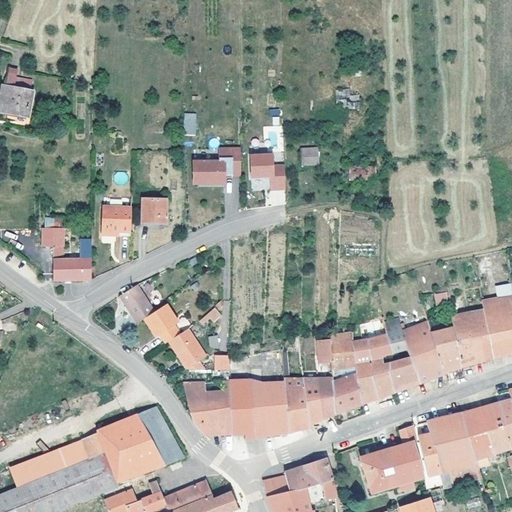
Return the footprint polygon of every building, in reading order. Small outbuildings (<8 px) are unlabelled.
[(31,89),(3,85),(0,99),(0,110),(7,111),(6,117),(25,121),(31,89)] [(335,90),(336,100),(349,99),(348,88),(335,90)] [(348,109),(360,108),(358,95),(347,96),(348,109)] [(196,135),(196,113),(184,113),(184,135),(196,135)] [(319,165),(318,147),(300,147),(301,166),(319,165)] [(271,151),(248,152),(249,174),(268,174),(269,187),(284,186),(283,163),(271,163),(271,151)] [(218,161),(192,161),(192,184),(223,183),(223,175),(239,175),(239,152),(218,152),(218,161)] [(349,166),(349,178),(375,178),(375,166),(349,166)] [(127,183),(126,172),(115,173),(116,184),(127,183)] [(142,197),(141,221),(166,222),(166,198),(142,197)] [(101,233),(117,234),(117,231),(128,231),(129,206),(102,205),(101,233)] [(89,278),(90,237),(80,237),(80,258),(61,258),(61,245),(62,246),(62,238),(63,238),(63,227),(58,227),(58,222),(53,222),(52,226),(52,245),(52,279),(59,279),(89,278)] [(52,245),(52,226),(42,226),(42,245),(52,245)] [(490,359),(481,310),(469,312),(464,314),(458,280),(443,283),(444,291),(449,315),(450,327),(457,367),(473,363),(490,359)] [(477,295),(475,280),(469,281),(470,287),(463,288),(464,297),(477,295)] [(494,292),(509,289),(509,283),(493,286),(494,292)] [(149,312),(131,285),(113,297),(132,323),(139,319),(142,317),(149,312)] [(424,315),(418,295),(417,292),(413,293),(411,287),(405,289),(412,319),(415,318),(424,315)] [(449,315),(444,291),(432,293),(432,292),(418,295),(424,315),(426,320),(443,316),(449,315)] [(497,297),(479,300),(481,310),(490,359),(511,352),(511,318),(511,314),(511,308),(510,297),(499,299),(497,297)] [(481,310),(479,300),(467,302),(469,312),(481,310)] [(174,321),(162,304),(149,312),(142,317),(146,323),(145,324),(148,328),(149,327),(154,334),(155,334),(160,342),(164,340),(176,332),(170,324),(174,321)] [(207,329),(221,314),(213,307),(199,321),(207,329)] [(408,314),(396,318),(398,324),(409,321),(408,314)] [(426,320),(424,315),(415,318),(418,327),(427,323),(426,320)] [(388,356),(385,336),(381,316),(356,321),(360,340),(352,341),(359,404),(375,398),(391,392),(386,366),(381,367),(378,359),(388,356)] [(146,323),(142,317),(139,319),(151,337),(154,334),(149,327),(148,328),(145,324),(146,323)] [(406,350),(401,333),(398,324),(396,318),(386,321),(390,335),(385,336),(388,356),(402,351),(406,350)] [(41,322),(39,320),(35,325),(41,329),(45,324),(41,322)] [(442,371),(430,332),(427,323),(418,327),(401,333),(406,350),(409,358),(417,383),(429,379),(443,373),(442,371)] [(176,332),(164,340),(180,364),(190,364),(196,360),(202,354),(184,327),(182,328),(176,332)] [(450,327),(446,328),(430,332),(442,371),(449,369),(457,367),(450,327)] [(218,347),(217,335),(208,336),(210,348),(218,347)] [(313,354),(312,340),(312,335),(300,336),(301,355),(313,354)] [(350,375),(330,378),(332,415),(344,410),(359,404),(352,341),(335,343),(335,337),(329,338),(329,339),(330,374),(338,373),(338,368),(349,366),(350,375)] [(332,415),(330,378),(330,374),(329,339),(315,339),(317,370),(322,369),(323,378),(315,379),(319,419),(326,417),(332,415)] [(211,368),(225,368),(225,360),(225,355),(211,354),(211,368)] [(409,358),(405,359),(386,366),(391,392),(417,383),(409,358)] [(201,368),(196,360),(190,364),(180,364),(183,369),(201,368)] [(319,419),(315,379),(315,370),(307,370),(308,378),(301,379),(307,424),(313,422),(319,419)] [(301,379),(282,381),(282,383),(285,432),(307,426),(307,424),(301,379)] [(251,438),(248,380),(225,381),(228,433),(241,433),(243,439),(251,438)] [(285,432),(282,383),(261,384),(248,380),(251,438),(285,432)] [(228,433),(225,381),(217,381),(218,390),(218,397),(202,398),(201,390),(201,382),(180,383),(181,388),(188,415),(190,421),(199,433),(213,433),(228,433)] [(218,397),(218,390),(201,390),(202,398),(218,397)] [(511,413),(508,400),(501,402),(495,403),(507,448),(511,446),(511,413)] [(507,448),(495,403),(475,409),(459,413),(471,458),(507,448)] [(137,413),(165,463),(184,455),(170,430),(156,405),(137,413)] [(94,431),(102,450),(116,483),(165,463),(137,413),(94,431)] [(471,458),(459,413),(440,418),(423,422),(426,434),(415,436),(423,477),(434,473),(437,486),(476,477),(471,458)] [(414,443),(411,426),(397,431),(400,446),(358,457),(357,457),(366,493),(391,486),(393,492),(399,490),(399,489),(408,487),(406,482),(419,478),(411,444),(414,443)] [(102,450),(94,431),(7,465),(15,485),(102,450)] [(116,483),(102,450),(15,485),(0,491),(0,511),(51,511),(117,485),(116,483)] [(511,471),(511,465),(510,456),(509,452),(503,454),(507,468),(508,471),(508,473),(511,471)] [(301,467),(281,473),(287,494),(330,481),(323,460),(301,467)] [(315,504),(332,499),(330,481),(287,494),(281,473),(268,476),(272,489),(267,491),(268,496),(264,498),(270,511),(310,511),(309,511),(307,511),(306,506),(311,505),(312,508),(316,507),(315,504)] [(476,477),(481,494),(494,491),(490,477),(489,473),(476,477)] [(163,511),(167,511),(209,495),(204,481),(159,498),(157,492),(132,501),(129,490),(103,500),(107,511),(145,511),(148,511),(161,506),(163,511)] [(153,482),(129,490),(132,501),(157,492),(153,482)] [(438,501),(434,487),(423,491),(425,497),(429,511),(436,508),(434,502),(438,501)] [(167,511),(226,511),(245,505),(238,488),(211,499),(209,495),(167,511)] [(429,511),(425,497),(404,504),(396,506),(398,511),(429,511)]
